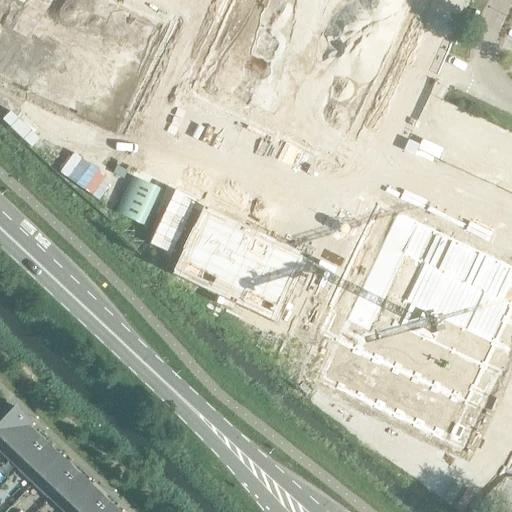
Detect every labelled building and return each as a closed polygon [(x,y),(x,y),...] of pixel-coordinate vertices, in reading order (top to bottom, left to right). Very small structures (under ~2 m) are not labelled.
[(44,0),(0,0),(0,3),(39,22),(48,2),(44,0)] [(72,0),(71,0),(66,11),(74,14),(79,3),(72,0)] [(262,0),(243,0),(237,12),(277,31),(277,32),(281,34),(281,33),(291,13),(262,0)] [(363,0),(349,0),(343,14),(387,35),(396,15),(363,0)] [(363,0),(396,15),(403,0),(363,0)] [(0,3),(0,26),(30,41),(39,22),(0,3)] [(85,6),(79,17),(80,17),(87,20),(92,9),(85,6)] [(114,8),(105,28),(149,49),(159,28),(114,8)] [(237,12),(229,31),(268,49),(269,48),(277,32),(277,31),(237,12)] [(62,19),(57,30),(65,34),(70,23),(62,19)] [(75,25),(70,36),(77,39),(83,29),(76,25),(75,25)] [(0,26),(0,50),(21,61),(30,41),(0,26)] [(298,27),(293,38),(300,42),(305,31),(298,27)] [(105,28),(95,48),(140,69),(149,49),(105,28)] [(57,30),(52,41),(59,44),(59,45),(65,34),(57,30)] [(229,31),(220,49),(255,66),(255,67),(264,71),(264,70),(273,51),(269,48),(268,49),(229,31)] [(311,33),(306,44),(306,45),(313,48),(318,37),(311,34),(311,33)] [(334,34),(324,53),(369,74),(378,55),(334,34)] [(70,36),(65,47),(72,50),(77,39),(70,36)] [(289,46),(284,57),(292,60),(297,49),(289,46)] [(95,48),(86,68),(130,88),(140,69),(95,48)] [(220,49),(211,68),(247,84),(247,83),(255,67),(255,66),(220,49)] [(0,50),(0,81),(1,81),(2,77),(11,81),(21,61),(0,50)] [(302,52),(297,63),(304,66),(309,55),(303,52),(302,52)] [(316,71),(315,73),(324,77),(325,76),(360,92),(369,74),(324,53),(316,71)] [(284,57),(279,68),(286,71),(292,60),(284,57)] [(47,60),(42,71),(49,74),(54,63),(47,60)] [(54,63),(49,74),(56,77),(61,67),(54,63)] [(297,63),(292,74),(299,77),(304,66),(297,63)] [(86,68),(77,87),(121,108),(130,88),(86,68)] [(211,68),(202,87),(246,108),(255,88),(256,87),(247,83),(247,84),(211,68)] [(42,71),(37,81),(44,85),(49,74),(42,71)] [(49,74),(44,85),(51,88),(56,77),(49,74)] [(316,93),(316,94),(351,111),(360,92),(325,76),(324,77),(316,93)] [(275,84),(270,95),(277,99),(282,88),(275,84)] [(77,87),(67,108),(76,112),(74,116),(91,124),(93,120),(111,128),(121,108),(77,87)] [(282,88),(277,99),(284,102),(289,91),(282,88)] [(307,90),(298,109),(342,129),(351,111),(316,94),(316,93),(308,89),(307,90)] [(270,95),(265,106),(272,109),(277,99),(270,95)] [(277,99),(272,109),(279,113),(284,102),(277,99)] [(298,109),(289,128),(333,149),(342,129),(298,109)] [(511,267),(377,204),(317,331),(336,341),(317,380),(463,449),(499,372),(511,344),(511,267)] [(208,219),(183,272),(274,315),(299,261),(208,219)] [(27,427),(28,428),(32,424),(15,408),(0,423),(0,454),(1,455),(27,427)] [(43,442),(28,428),(27,427),(1,455),(17,470),(43,442)] [(32,485),(58,457),(43,442),(17,470),(32,485)] [(48,499),(74,472),(58,457),(32,485),(48,499)] [(61,511),(65,511),(90,487),(74,472),(48,499),(61,511)] [(95,511),(106,501),(90,487),(65,511),(95,511)] [(116,511),(106,501),(95,511),(116,511)]
